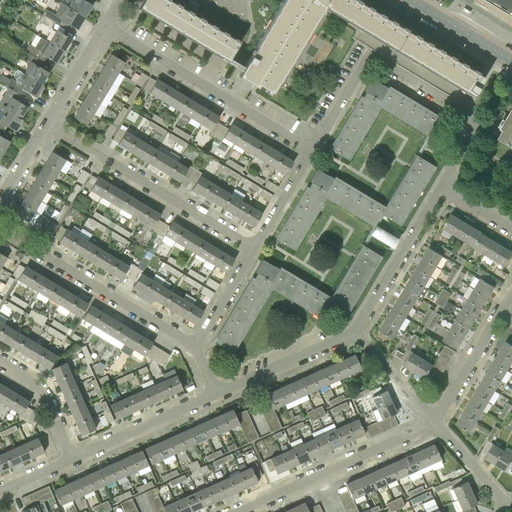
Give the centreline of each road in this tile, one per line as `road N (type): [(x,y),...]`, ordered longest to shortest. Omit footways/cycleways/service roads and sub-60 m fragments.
road 1 (residential): [(254,249),(49,120)]
road 2 (residential): [(313,151),(105,27)]
road 3 (residential): [(197,344),(0,223)]
road 4 (residential): [(313,151),(373,61),(472,118)]
road 5 (residential): [(232,511),(434,420)]
road 6 (residential): [(353,332),(440,187)]
road 7 (residential): [(75,459),(220,393)]
road 8 (residential): [(434,420),(511,295)]
road 9 (residential): [(220,393),(353,332)]
road 10 (residential): [(75,459),(37,383),(0,359)]
